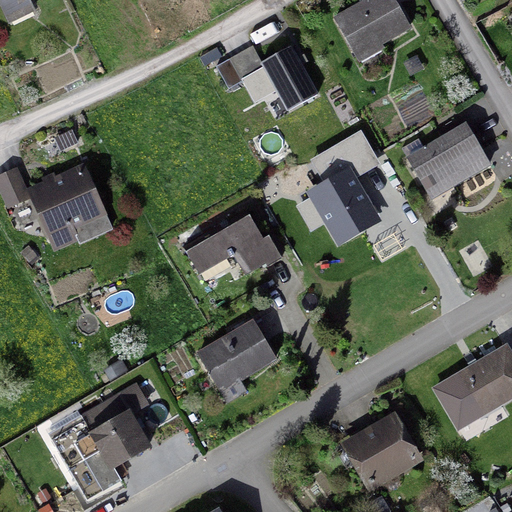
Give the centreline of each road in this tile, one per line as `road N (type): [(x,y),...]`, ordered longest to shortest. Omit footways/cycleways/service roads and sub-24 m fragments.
road 1 (residential): [(511,291),(233,453)]
road 2 (residential): [(0,137),(275,0)]
road 3 (residential): [(442,0),(511,118)]
